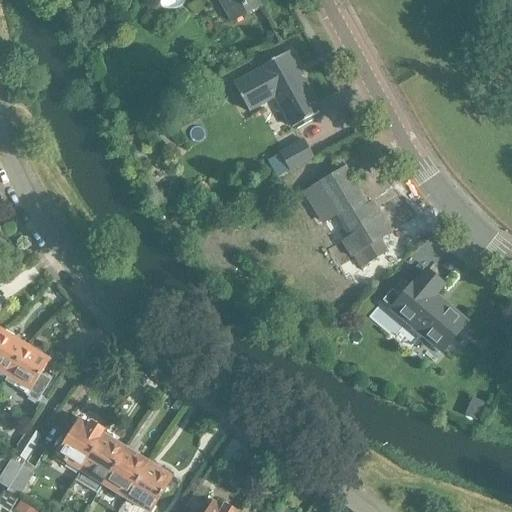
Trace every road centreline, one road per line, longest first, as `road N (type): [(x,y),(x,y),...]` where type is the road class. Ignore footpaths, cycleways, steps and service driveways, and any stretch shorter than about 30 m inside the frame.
road 1 (residential): [(381,511),(131,342),(19,187),(0,138)]
road 2 (residential): [(511,256),(438,192),(330,0)]
